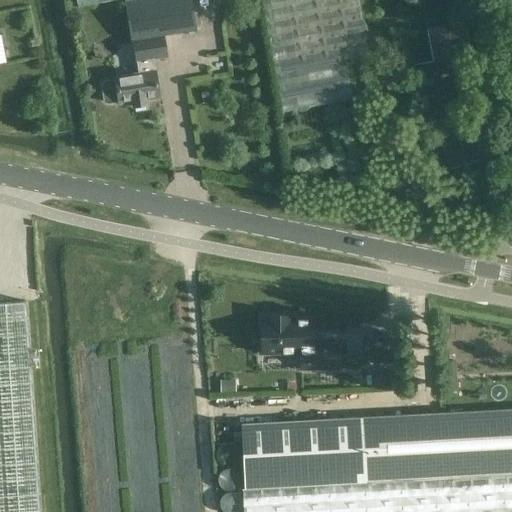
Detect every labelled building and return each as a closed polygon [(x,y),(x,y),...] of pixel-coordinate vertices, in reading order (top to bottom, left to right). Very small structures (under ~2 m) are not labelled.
[(134,102),(135,107),(146,105),(145,100),(159,97),(155,70),(154,70),(153,59),(167,57),(164,35),(196,29),(191,0),(76,0),(77,6),(111,0),(124,0),(125,0),(124,0),(130,40),(133,40),(138,73),(114,76),(115,80),(104,82),(101,85),(104,100),(107,103),(118,101),(119,104),(134,102)] [(261,0),(282,111),(352,99),(345,61),(369,56),(358,0),(261,0)] [(442,129),(453,166),(487,156),(476,119),(458,124),(448,78),(475,74),(464,22),(426,29),(432,61),(412,65),(422,123),(445,121),(447,127),(442,129)] [(0,511),(39,511),(25,301),(0,303),(0,511)] [(264,319),(260,319),(261,353),(300,352),(300,369),(337,369),(337,344),(331,344),(317,344),(313,344),(312,318),(293,318),(293,315),(264,315),(264,319)] [(462,391),(506,395),(508,371),(464,366),(462,391)] [(384,384),(383,370),(371,370),(372,384),(384,384)] [(234,391),(233,379),(219,379),(219,391),(234,391)] [(511,511),(511,408),(362,417),(239,425),(242,488),(243,511),(511,511)]
